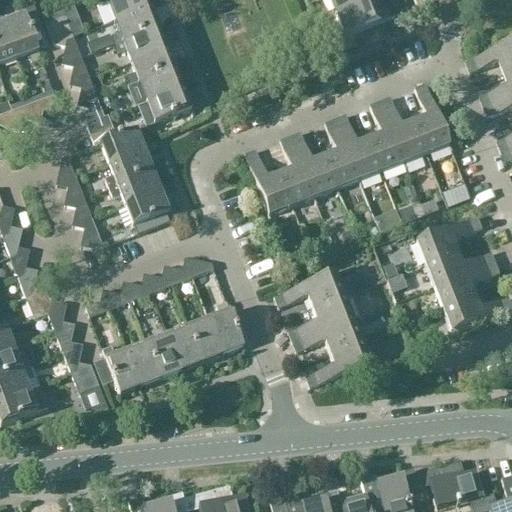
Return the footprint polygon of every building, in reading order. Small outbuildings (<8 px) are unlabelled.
[(116,0),(105,5),(113,26),(151,11),(146,0),(116,0)] [(370,6),(368,0),(325,0),(333,20),(370,6)] [(425,0),(411,0),(417,13),(423,10),(425,0)] [(375,17),(370,6),(333,20),(341,41),(379,27),(389,23),(385,13),(375,17)] [(159,32),(151,11),(113,26),(117,37),(110,40),(113,49),(159,32)] [(24,19),(3,27),(17,64),(28,60),(32,70),(41,66),(36,53),(47,48),(39,26),(28,30),(24,19)] [(52,49),(65,52),(66,44),(73,42),(64,21),(44,28),(52,49)] [(3,27),(0,27),(0,70),(17,64),(3,27)] [(125,56),(129,67),(167,52),(159,32),(113,49),(116,59),(125,56)] [(66,44),(65,52),(61,69),(73,72),(75,62),(80,61),(73,42),(66,44)] [(499,66),(504,79),(511,75),(511,48),(466,67),(470,78),(499,66)] [(125,92),(137,87),(175,72),(167,52),(129,67),(133,77),(122,82),(125,92)] [(69,90),(81,93),(83,84),(88,82),(80,61),(75,62),(73,72),(69,90)] [(175,72),(137,87),(145,108),(183,93),(175,72)] [(511,75),(504,79),(509,91),(480,102),(484,112),(511,101),(511,75)] [(83,84),(81,93),(77,111),(89,113),(91,105),(96,103),(88,82),(83,84)] [(425,121),(413,126),(426,159),(449,149),(425,88),(414,92),(425,121)] [(191,114),(183,93),(145,108),(150,121),(142,124),(145,132),(191,114)] [(53,100),(34,108),(38,116),(42,117),(57,112),(53,100)] [(511,101),(484,112),(488,122),(511,112),(511,101)] [(426,159),(413,126),(401,131),(389,102),(379,106),(403,167),(426,159)] [(96,103),(91,105),(89,113),(85,128),(89,139),(112,131),(107,120),(103,121),(96,103)] [(381,176),(403,167),(379,106),(369,110),(380,139),(368,144),(381,176)] [(34,108),(11,116),(13,122),(22,124),(39,128),(42,117),(38,116),(34,108)] [(0,120),(0,131),(19,136),(22,124),(13,122),(11,116),(0,120)] [(358,185),(381,176),(368,144),(356,148),(344,120),(334,124),(358,185)] [(358,185),(334,124),(324,128),(335,157),(323,162),(336,194),(358,185)] [(94,151),(99,149),(116,142),(112,131),(89,139),(94,151)] [(99,149),(107,169),(144,154),(136,134),(116,142),(99,149)] [(300,137),(289,141),(313,203),(336,194),(323,162),(311,166),(300,137)] [(511,152),(511,140),(497,146),(500,157),(511,152)] [(290,175),(278,179),(291,212),(313,203),(289,141),(279,146),(290,175)] [(511,152),(500,157),(504,167),(511,163),(511,152)] [(104,183),(107,193),(152,175),(144,154),(107,169),(111,180),(104,183)] [(268,220),(291,212),(278,179),(266,184),(255,155),(244,159),(268,220)] [(55,189),(67,192),(69,184),(75,182),(67,161),(61,164),(55,189)] [(119,199),(123,210),(160,196),(152,175),(107,193),(111,202),(119,199)] [(64,210),(75,212),(77,204),(83,202),(75,182),(69,184),(67,192),(64,210)] [(449,203),(473,199),(471,183),(446,187),(449,203)] [(168,217),(160,196),(123,210),(131,232),(168,217)] [(77,204),(75,212),(72,230),(83,233),(85,224),(91,222),(83,202),(77,204)] [(0,239),(1,241),(8,239),(10,232),(14,214),(1,211),(0,216),(0,239)] [(102,249),(91,222),(85,224),(83,233),(80,251),(92,253),(102,249)] [(416,246),(424,269),(456,257),(452,245),(482,233),(477,222),(416,246)] [(1,241),(9,261),(16,259),(18,252),(22,234),(10,232),(8,239),(1,241)] [(9,261),(17,283),(24,280),(25,272),(30,254),(18,252),(16,259),(9,261)] [(424,269),(433,292),(494,268),(490,257),(461,268),(456,257),(424,269)] [(184,263),(182,275),(190,276),(192,282),(213,274),(211,268),(184,263)] [(494,268),(433,292),(442,314),(474,302),(469,290),(498,279),(494,268)] [(172,291),(192,282),(190,276),(182,275),(163,271),(161,283),(169,284),(172,291)] [(17,283),(25,303),(31,301),(33,293),(37,275),(25,272),(24,280),(17,283)] [(307,302),(311,314),(343,301),(335,278),(274,302),(278,313),(307,302)] [(143,279),(141,291),(148,292),(151,299),(172,291),(169,284),(161,283),(143,279)] [(123,287),(120,299),(128,300),(130,307),(151,299),(148,292),(141,291),(123,287)] [(46,296),(33,293),(31,301),(25,303),(33,324),(47,319),(50,308),(46,296)] [(102,295),(100,307),(108,308),(110,314),(130,307),(128,300),(120,299),(102,295)] [(287,337),(291,347),(352,324),(343,301),(311,314),(316,325),(287,337)] [(479,314),(474,302),(442,314),(451,337),(511,313),(511,312),(508,302),(479,314)] [(47,319),(54,337),(60,335),(62,326),(66,309),(55,306),(50,308),(47,319)] [(108,308),(100,307),(85,313),(89,323),(110,314),(108,308)] [(218,319),(207,323),(222,361),(243,352),(226,307),(215,311),(218,319)] [(207,323),(186,331),(201,369),(222,361),(207,323)] [(352,324),(291,347),(295,358),(324,347),(329,358),(361,346),(352,324)] [(54,337),(62,357),(68,355),(70,347),(74,329),(62,326),(60,335),(54,337)] [(180,377),(201,369),(186,331),(166,339),(180,377)] [(0,359),(14,354),(6,333),(0,335),(0,359)] [(166,339),(145,347),(160,385),(180,377),(166,339)] [(370,369),(361,346),(329,358),(333,370),(304,381),(309,393),(370,369)] [(82,350),(70,347),(68,355),(62,357),(70,378),(76,376),(78,367),(82,350)] [(139,393),(160,385),(145,347),(125,355),(139,393)] [(118,401),(139,393),(125,355),(113,360),(109,352),(101,355),(104,363),(93,368),(102,390),(113,386),(118,401)] [(18,366),(14,354),(0,359),(0,382),(28,373),(25,363),(18,366)] [(89,370),(78,367),(76,376),(70,378),(78,399),(98,392),(89,370)] [(28,373),(0,382),(0,406),(29,396),(25,385),(32,382),(28,373)] [(29,396),(0,406),(0,430),(46,414),(39,393),(29,396)] [(415,479),(419,493),(429,490),(435,511),(448,511),(469,506),(470,511),(494,511),(496,511),(493,498),(483,501),(475,475),(463,479),(460,466),(415,479)] [(401,483),(401,482),(407,503),(408,503),(420,499),(419,493),(415,479),(413,473),(399,477),(401,483)] [(359,482),(364,499),(368,511),(410,511),(408,503),(407,503),(401,482),(401,483),(376,490),(373,478),(359,482)] [(507,508),(496,511),(494,511),(511,511),(511,479),(500,483),(507,508)] [(229,491),(222,492),(227,511),(246,511),(244,500),(232,503),(229,491)] [(167,501),(169,507),(170,511),(227,511),(222,492),(183,504),(181,497),(167,501)] [(368,511),(364,499),(340,506),(337,495),(323,499),(324,504),(326,511),(368,511)] [(326,511),(324,504),(300,511),(296,500),(283,504),(285,511),(326,511)] [(170,511),(169,507),(150,511),(143,511),(141,502),(128,506),(129,511),(170,511)]
